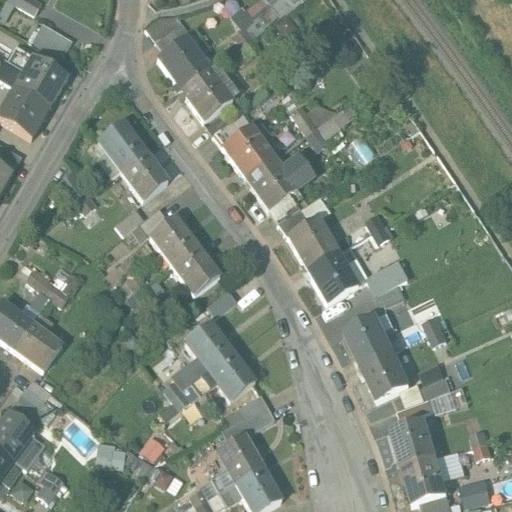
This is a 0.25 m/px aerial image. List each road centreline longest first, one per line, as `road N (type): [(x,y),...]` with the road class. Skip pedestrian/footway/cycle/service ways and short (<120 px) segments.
road 1 (residential): [(374,511),(279,292),(113,62)]
road 2 (track): [(511,262),(332,0)]
road 3 (residential): [(0,249),(113,62)]
